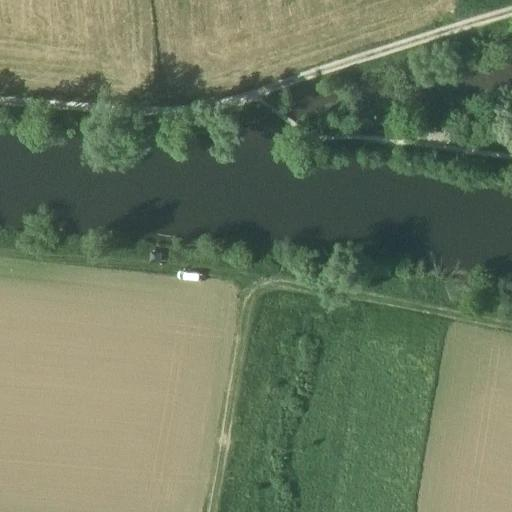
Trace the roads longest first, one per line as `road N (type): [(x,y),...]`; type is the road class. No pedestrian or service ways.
road 1 (track): [(0,101),(170,113),(261,93)]
road 2 (track): [(261,93),(511,11)]
road 3 (track): [(511,332),(396,306),(254,290)]
road 4 (track): [(254,290),(0,261)]
road 5 (track): [(213,511),(254,290)]
road 6 (track): [(307,135),(511,156)]
